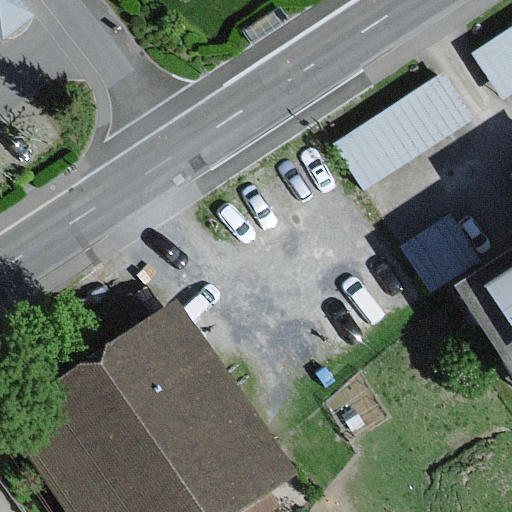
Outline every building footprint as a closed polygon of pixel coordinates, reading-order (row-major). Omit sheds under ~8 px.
[(16,0),(0,0),(0,39),(2,43),(32,20),(16,0)] [(277,9),(246,30),(255,44),(287,24),(277,9)] [(511,27),(467,57),(497,103),(511,92),(511,27)] [(439,75),(331,147),(363,196),(472,124),(439,75)] [(511,213),(511,176),(495,187),(511,213)] [(447,218),(399,251),(431,297),(479,265),(447,218)] [(511,276),(467,304),(511,374),(511,276)] [(172,302),(0,417),(64,511),(278,511),(280,511),(270,497),(294,481),(172,302)]
